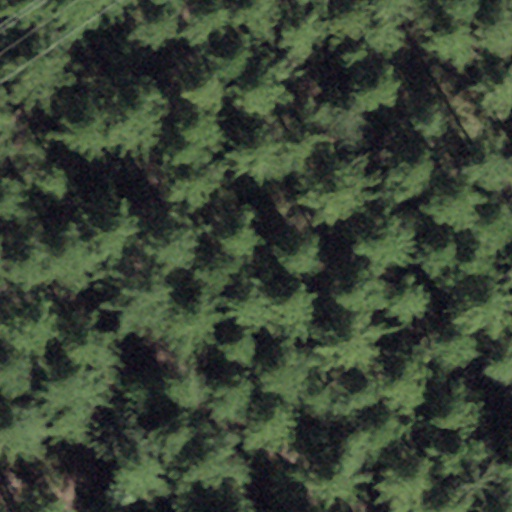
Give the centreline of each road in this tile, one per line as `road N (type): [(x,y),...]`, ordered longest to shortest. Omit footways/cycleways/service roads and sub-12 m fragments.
road 1 (track): [(123,306),(318,486),(403,511)]
road 2 (track): [(123,306),(166,0)]
road 3 (track): [(67,511),(123,306)]
road 4 (track): [(0,172),(87,0)]
road 5 (track): [(0,288),(70,282),(123,306)]
